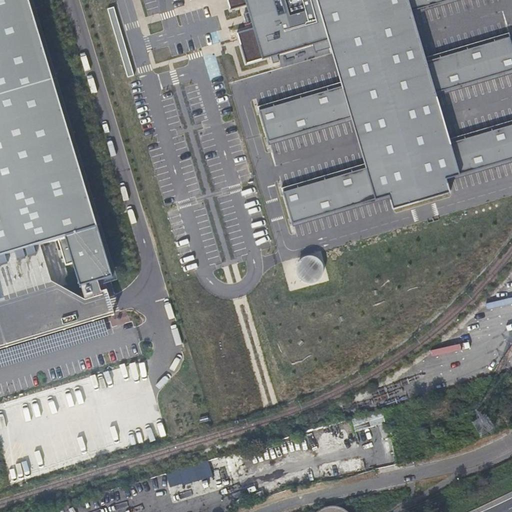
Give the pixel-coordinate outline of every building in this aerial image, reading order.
[(28,0),(0,0),(0,250),(58,233),(66,230),(97,221),(28,0)] [(229,0),(232,8),(248,3),(250,10),(245,12),(249,23),(254,21),(255,25),(240,29),(249,59),(330,35),(339,63),(345,85),(263,109),(272,139),(354,114),(362,141),(370,166),(288,191),(297,221),(391,193),(395,206),(452,188),(448,175),(511,156),(511,123),(452,142),(444,117),(436,90),(511,67),(511,42),(510,35),(427,60),(420,38),(412,10),(445,0),(229,0)] [(115,282),(97,221),(66,230),(85,292),(115,282)] [(0,345),(114,311),(108,292),(79,301),(58,233),(0,250),(0,345)] [(297,282),(321,281),(320,257),(297,258),(297,282)]
